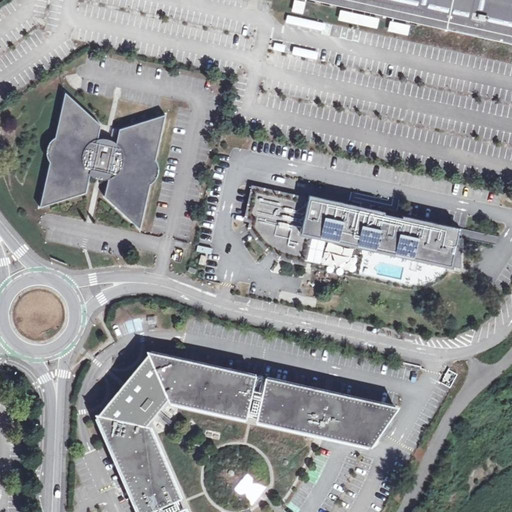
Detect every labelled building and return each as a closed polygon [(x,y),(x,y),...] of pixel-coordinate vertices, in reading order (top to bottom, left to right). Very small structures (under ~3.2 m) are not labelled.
[(295,0),(294,0),(292,11),(301,13),(303,2),(295,0)] [(511,0),(318,0),(511,43),(511,0)] [(388,21),(387,32),(407,34),(408,23),(388,21)] [(48,141),(46,145),(45,150),(45,155),(48,161),(38,206),(84,192),(90,169),(100,171),(108,172),(103,196),(139,228),(149,183),(152,181),(154,179),(156,175),(158,171),(158,167),(156,161),(155,158),(164,113),(118,128),(114,144),(96,140),(99,124),(63,91),(53,136),(52,137),(48,141)] [(283,260),(303,265),(316,200),(251,186),(244,218),(248,219),(246,227),(266,251),(273,255),(283,260)] [(392,214),(306,195),(297,235),(450,269),(459,229),(392,214)] [(99,413),(147,423),(157,411),(167,398),(147,353),(122,384),(99,413)] [(244,415),(253,374),(147,353),(167,398),(244,415)] [(244,415),(373,445),(398,403),(253,374),(244,415)] [(141,511),(154,511),(182,500),(147,423),(99,413),(141,511)] [(235,486),(253,502),(264,488),(246,473),(235,486)] [(187,511),(182,500),(154,511),(187,511)]
